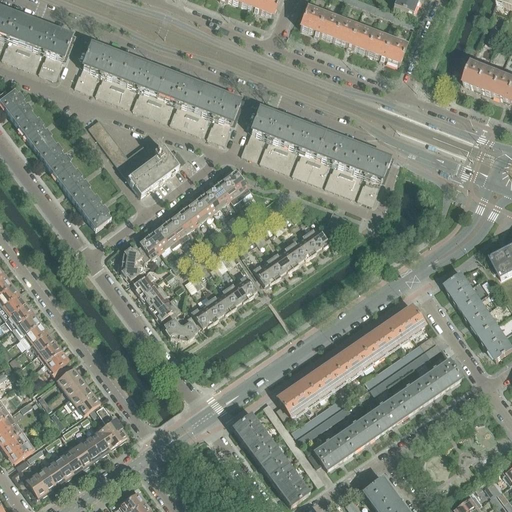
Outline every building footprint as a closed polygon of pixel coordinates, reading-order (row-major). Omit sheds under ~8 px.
[(215,0),(239,9),(242,0),(215,0)] [(280,2),(273,0),(242,0),(239,9),(273,22),(280,2)] [(364,12),(366,6),(350,0),(348,5),(364,12)] [(412,19),(419,0),(397,0),(393,11),(412,19)] [(511,0),(498,0),(496,7),(511,13),(511,0)] [(381,18),(383,13),(366,6),(364,12),(381,18)] [(7,43),(16,20),(0,13),(0,49),(1,50),(4,41),(7,43)] [(340,25),(307,13),(299,32),(333,45),(340,25)] [(397,25),(399,19),(383,13),(381,18),(397,25)] [(414,31),(416,26),(399,19),(397,25),(414,31)] [(23,58),(34,27),(16,20),(7,43),(10,44),(7,52),(12,54),(17,56),(23,58)] [(366,58),(373,38),(340,25),(333,45),(366,58)] [(45,57),(53,34),(34,27),(23,58),(28,60),(34,62),(38,64),(42,56),(45,57)] [(72,42),(53,34),(45,57),(47,58),(44,66),(49,68),(58,72),(62,63),(63,64),(69,48),(72,42)] [(406,51),(405,50),(373,38),(366,58),(399,70),(406,51)] [(101,78),(109,56),(91,49),(82,71),(83,72),(80,80),(84,82),(90,84),(95,86),(98,77),(101,78)] [(12,68),(17,56),(12,54),(10,58),(8,61),(7,66),(12,68)] [(18,70),(23,58),(17,56),(12,68),(18,70)] [(116,94),(128,63),(109,56),(101,78),(103,79),(100,88),(105,90),(110,92),(116,94)] [(23,72),(28,60),(23,58),(18,70),(23,72)] [(32,66),(34,62),(28,60),(23,72),(29,74),(30,70),(32,66)] [(138,93),(147,70),(128,63),(116,94),(121,96),(127,98),(132,100),(135,91),(138,93)] [(60,72),(58,72),(49,68),(47,72),(46,76),(44,80),(52,83),(53,83),(55,83),(56,82),(57,81),(60,72)] [(501,79),(482,72),(472,68),(467,79),(464,78),(461,86),(463,87),(462,88),(476,93),(476,94),(480,96),(480,95),(493,100),(501,79)] [(154,108),(166,77),(147,70),(138,93),(141,94),(138,102),(142,104),(148,106),(154,108)] [(176,107),(184,85),(166,77),(154,108),(159,110),(165,113),(169,114),(170,114),(173,106),(176,107)] [(511,83),(501,79),(493,100),(506,105),(505,106),(509,107),(509,106),(511,107),(511,83)] [(84,82),(80,80),(79,80),(74,91),(80,94),(84,82)] [(87,92),(88,88),(90,84),(84,82),(80,94),(85,96),(87,92)] [(203,92),(184,85),(176,107),(178,108),(175,116),(180,118),(185,120),(191,123),(203,92)] [(106,104),(110,92),(105,90),(103,94),(102,97),(100,102),(106,104)] [(111,106),(116,94),(110,92),(106,104),(111,106)] [(212,121),(221,99),(203,92),(191,123),(196,125),(202,127),(207,129),(210,120),(212,121)] [(117,108),(121,96),(116,94),(111,106),(117,108)] [(34,122),(23,107),(14,96),(7,100),(5,97),(0,99),(0,104),(1,106),(0,106),(0,108),(19,133),(34,122)] [(125,102),(127,98),(121,96),(117,108),(122,110),(124,106),(125,102)] [(240,106),(221,99),(212,121),(215,122),(212,131),(217,133),(222,135),(227,136),(230,128),(231,128),(240,106)] [(143,118),(148,106),(142,104),(141,108),(139,112),(138,116),(143,118)] [(149,120),(154,108),(148,106),(143,118),(149,120)] [(154,122),(159,110),(154,108),(149,120),(154,122)] [(163,116),(165,113),(159,110),(154,122),(160,124),(161,120),(163,116)] [(267,142),(275,120),(259,113),(250,136),(251,136),(247,148),(245,148),(241,160),(251,164),(252,160),(254,156),(255,152),(260,154),(262,150),(260,150),(264,141),(267,142)] [(180,132),(185,120),(180,118),(178,122),(177,126),(175,130),(180,132)] [(186,134),(191,123),(185,120),(180,132),(186,134)] [(278,160),(292,126),(275,120),(267,142),(270,143),(266,152),(265,152),(264,155),(269,157),(274,159),(278,160)] [(53,147),(42,132),(34,122),(19,133),(38,158),(53,147)] [(191,137),(196,125),(191,123),(186,134),(191,137)] [(87,132),(91,137),(102,129),(98,124),(87,132)] [(200,131),(202,127),(196,125),(191,137),(197,139),(199,135),(200,131)] [(299,155),(308,132),(292,126),(278,160),(283,162),(288,164),(293,166),(294,163),(293,163),(297,153),(299,155)] [(106,133),(102,129),(91,137),(94,142),(106,133)] [(311,173),(324,138),(308,132),(299,155),(302,156),(299,165),(298,164),(296,167),(301,169),(306,171),(311,173)] [(109,138),(106,133),(94,142),(98,146),(109,138)] [(218,147),(222,135),(217,133),(215,136),(214,140),(212,144),(218,147)] [(228,137),(227,136),(222,135),(218,147),(223,149),(228,137)] [(113,143),(109,138),(98,146),(101,151),(113,143)] [(329,166),(332,167),(341,145),(324,138),(311,173),(316,175),(321,177),(326,178),(327,176),(326,175),(329,166)] [(116,147),(113,143),(101,151),(105,156),(116,147)] [(150,144),(146,147),(154,159),(159,155),(150,144)] [(344,185),(357,151),(341,145),(332,167),(335,168),(331,177),(330,177),(329,180),(334,182),(339,183),(344,185)] [(72,173),(61,158),(53,147),(38,158),(57,184),(72,173)] [(120,152),(116,147),(105,156),(108,161),(120,152)] [(149,162),(154,159),(146,147),(141,151),(149,162)] [(145,166),(149,162),(141,151),(136,154),(145,166)] [(365,180),(373,157),(357,151),(344,185),(349,187),(353,189),(358,191),(359,188),(358,188),(362,178),(365,180)] [(108,161),(112,165),(123,157),(120,152),(108,161)] [(162,152),(159,155),(154,159),(149,162),(145,166),(140,169),(135,173),(127,161),(115,170),(124,181),(125,181),(127,184),(126,185),(139,202),(140,201),(152,192),(153,192),(152,191),(164,182),(165,183),(165,182),(177,173),(177,174),(178,173),(177,171),(169,161),(165,155),(162,152)] [(140,169),(145,166),(136,154),(131,158),(140,169)] [(177,171),(184,166),(176,155),(169,161),(177,171)] [(127,161),(123,157),(112,165),(115,170),(127,161)] [(269,171),(274,159),(269,157),(267,161),(266,165),(264,169),(269,171)] [(390,163),(373,157),(365,180),(368,181),(364,190),(363,189),(362,192),(367,194),(371,196),(366,208),(371,210),(376,198),(375,197),(379,185),(381,186),(390,163)] [(135,173),(140,169),(131,158),(127,161),(135,173)] [(274,172),(278,160),(274,159),(269,171),(274,172)] [(279,174),(283,162),(278,160),(274,172),(279,174)] [(287,168),(288,164),(283,162),(279,174),(284,176),(285,172),(287,168)] [(301,183),(306,171),(301,169),(300,173),(298,177),(297,181),(301,183)] [(306,185),(311,173),(306,171),(301,183),(306,185)] [(91,198),(80,183),(72,173),(57,184),(76,210),(91,198)] [(311,187),(316,175),(311,173),(306,185),(311,187)] [(250,195),(245,188),(235,174),(229,179),(230,180),(227,182),(241,202),(250,195)] [(318,185),(319,181),(321,177),(316,175),(311,187),(316,189),(318,185)] [(233,208),(241,202),(227,182),(224,185),(223,183),(217,187),(230,204),(233,208)] [(334,196),(339,183),(334,182),(332,186),(331,190),(329,194),(334,196)] [(339,197),(344,185),(339,183),(334,196),(339,197)] [(344,199),(349,187),(344,185),(339,197),(344,199)] [(221,211),(230,204),(217,187),(212,192),(213,193),(210,195),(221,211)] [(352,193),(353,189),(349,187),(344,199),(349,201),(350,197),(352,193)] [(366,208),(371,196),(367,194),(365,198),(363,202),(362,206),(366,208)] [(213,217),(221,211),(210,195),(207,198),(205,196),(200,200),(213,217)] [(110,224),(99,209),(91,198),(76,210),(95,235),(110,224)] [(204,224),(213,217),(200,200),(194,204),(195,206),(192,208),(204,224)] [(252,216),(256,213),(251,206),(247,209),(252,216)] [(303,207),(296,212),(302,222),(310,216),(303,207)] [(195,230),(204,224),(192,208),(189,211),(188,209),(183,213),(195,230)] [(249,219),(252,216),(247,209),(243,212),(249,219)] [(187,237),(195,230),(183,213),(177,218),(178,219),(175,221),(187,237)] [(299,224),(302,222),(297,215),(294,217),(299,224)] [(295,227),(299,224),(294,217),(290,220),(295,227)] [(331,217),(325,232),(340,238),(345,223),(331,217)] [(235,229),(239,226),(233,219),(230,222),(235,229)] [(171,222),(165,226),(181,247),(190,241),(187,237),(175,221),(172,224),(171,222)] [(231,232),(235,229),(230,222),(226,225),(231,232)] [(181,247),(165,226),(160,231),(161,232),(158,234),(169,250),(172,253),(181,247)] [(281,236),(284,234),(279,227),(276,229),(281,236)] [(277,239),(281,236),(276,229),(272,232),(277,239)] [(323,253),(329,249),(317,231),(308,237),(318,253),(322,251),(323,253)] [(218,242),(221,239),(216,232),(212,235),(218,242)] [(161,256),(169,250),(158,234),(154,237),(153,235),(148,239),(161,256)] [(214,245),(218,242),(212,235),(209,238),(214,245)] [(315,256),(318,253),(308,237),(299,244),(311,261),(316,257),(315,256)] [(151,263),(161,256),(148,239),(142,244),(143,245),(140,248),(141,249),(138,251),(148,263),(150,262),(151,263)] [(263,248),(267,246),(262,239),(258,241),(263,248)] [(259,251),(263,248),(258,241),(254,244),(259,251)] [(305,265),(311,261),(299,244),(290,250),(297,260),(301,266),(304,263),(305,265)] [(200,255),(204,252),(198,245),(195,248),(200,255)] [(196,258),(200,255),(195,248),(191,251),(196,258)] [(301,266),(297,260),(290,250),(281,256),(284,260),(293,273),(298,269),(297,268),(301,266)] [(144,266),(148,263),(138,251),(136,253),(135,251),(131,254),(130,253),(123,258),(122,266),(144,270),(144,266)] [(245,261),(249,258),(244,251),(240,254),(245,261)] [(511,277),(511,252),(488,265),(494,276),(497,275),(501,283),(511,277)] [(293,273),(284,260),(281,256),(272,262),(283,278),(286,276),(287,277),(293,273)] [(183,268),(186,265),(181,258),(178,261),(183,268)] [(236,267),(236,266),(231,260),(228,262),(233,269),(236,267)] [(179,271),(183,268),(178,261),(174,264),(179,271)] [(280,280),(283,278),(272,262),(263,268),(275,285),(281,281),(280,280)] [(143,273),(144,270),(122,266),(121,275),(126,282),(127,281),(130,284),(131,283),(134,286),(146,277),(143,273)] [(269,289),(275,285),(263,268),(254,274),(265,290),(268,288),(269,289)] [(218,279),(222,276),(217,269),(214,272),(218,279)] [(215,281),(218,279),(214,272),(210,274),(215,281)] [(167,284),(174,279),(171,276),(165,281),(167,284)] [(149,278),(148,279),(146,277),(134,286),(135,289),(134,290),(137,293),(135,294),(139,300),(156,287),(149,278)] [(479,303),(470,290),(462,278),(461,279),(462,279),(446,290),(445,290),(462,315),(479,303)] [(253,298),(257,296),(246,280),(236,286),(248,304),(254,300),(253,298)] [(5,281),(0,284),(0,298),(11,290),(11,289),(11,287),(8,284),(7,284),(5,281)] [(201,291),(204,289),(199,281),(196,284),(201,291)] [(197,294),(201,291),(196,284),(192,287),(197,294)] [(243,307),(248,304),(236,286),(228,292),(238,308),(242,306),(243,307)] [(147,308),(163,296),(156,287),(139,300),(143,305),(145,304),(147,308)] [(178,298),(184,293),(182,289),(175,295),(178,298)] [(0,313),(19,300),(18,299),(16,296),(16,294),(13,291),(12,291),(11,290),(0,298),(0,313)] [(235,310),(238,308),(228,292),(219,298),(230,316),(236,312),(235,310)] [(152,317),(169,305),(163,296),(147,308),(150,311),(148,312),(152,317)] [(225,320),(230,316),(219,298),(210,304),(221,320),(224,318),(225,320)] [(19,300),(0,313),(0,318),(4,316),(8,321),(25,309),(25,308),(25,306),(22,303),(21,302),(19,300)] [(169,305),(152,317),(156,323),(158,322),(161,325),(162,324),(164,327),(177,317),(180,315),(172,303),(169,305)] [(495,326),(487,314),(479,303),(462,315),(478,338),(495,326)] [(217,323),(221,320),(210,304),(201,311),(213,328),(218,324),(217,323)] [(8,321),(4,324),(12,335),(14,333),(16,332),(33,319),(29,314),(30,313),(27,310),(26,309),(25,309),(8,321)] [(425,330),(411,310),(384,329),(397,349),(425,330)] [(207,332),(213,328),(201,311),(192,317),(193,318),(190,320),(198,333),(201,331),(202,333),(206,330),(207,332)] [(182,322),(180,321),(177,317),(164,327),(166,329),(164,330),(167,334),(165,335),(170,342),(178,344),(182,322)] [(14,333),(12,335),(19,344),(23,341),(40,328),(39,327),(39,326),(37,322),(35,322),(33,319),(16,332),(14,333)] [(196,335),(198,333),(190,320),(187,323),(182,322),(178,344),(187,345),(194,341),(193,339),(197,337),(196,335)] [(511,350),(495,326),(478,338),(497,366),(498,365),(497,365),(511,354),(511,350)] [(23,341),(19,344),(26,353),(30,350),(34,348),(47,338),(44,334),(44,332),(42,329),(40,329),(40,328),(23,341)] [(370,368),(397,349),(384,329),(356,348),(370,368)] [(34,348),(30,350),(33,354),(37,360),(54,347),(53,346),(53,344),(51,341),(49,341),(47,338),(34,348)] [(431,340),(420,349),(423,354),(435,346),(431,340)] [(54,347),(37,360),(42,366),(44,369),(61,356),(58,353),(59,351),(56,348),(55,348),(54,347)] [(370,368),(356,348),(331,365),(344,385),(370,368)] [(437,348),(425,356),(429,361),(440,353),(437,348)] [(407,364),(423,354),(420,349),(404,359),(407,364)] [(8,354),(3,357),(8,363),(12,360),(8,354)] [(44,369),(35,376),(37,379),(47,371),(52,378),(53,379),(49,382),(51,384),(55,382),(55,383),(64,376),(65,376),(61,371),(68,365),(67,365),(68,363),(65,360),(63,359),(61,356),(44,369)] [(412,372),(426,363),(429,361),(425,356),(409,367),(412,372)] [(394,373),(407,364),(404,359),(391,368),(394,373)] [(14,362),(8,367),(15,377),(21,372),(14,362)] [(344,385),(331,365),(304,384),(317,404),(344,385)] [(461,383),(448,365),(421,384),(433,402),(461,383)] [(399,381),(412,372),(409,367),(396,376),(399,381)] [(380,383),(394,373),(391,368),(377,378),(380,383)] [(66,378),(57,385),(63,394),(81,381),(77,376),(74,373),(74,372),(66,378)] [(385,390),(399,381),(396,376),(382,385),(385,390)] [(368,392),(380,383),(377,378),(364,387),(368,392)] [(81,381),(63,394),(70,402),(87,390),(84,386),(85,386),(81,381)] [(290,422),(317,404),(304,384),(277,402),(283,411),(290,422)] [(433,402),(421,384),(394,402),(406,420),(433,402)] [(373,399),(385,390),(382,385),(369,394),(373,399)] [(20,388),(15,392),(21,400),(26,396),(20,388)] [(70,402),(65,406),(72,414),(76,411),(94,398),(90,393),(89,393),(87,390),(70,402)] [(94,398),(76,411),(83,420),(89,416),(92,414),(98,409),(100,407),(97,404),(98,403),(94,398)] [(43,409),(47,406),(42,400),(38,403),(43,409)] [(406,420),(394,402),(368,420),(380,438),(406,420)] [(328,419),(344,408),(342,404),(340,403),(324,414),(328,419)] [(30,406),(20,413),(23,417),(32,410),(30,406)] [(48,416),(52,413),(47,406),(43,409),(48,416)] [(0,427),(9,421),(9,420),(0,407),(0,427)] [(98,409),(92,414),(94,416),(96,415),(98,419),(106,430),(119,448),(124,444),(127,441),(119,428),(116,429),(113,425),(103,411),(100,413),(98,409)] [(278,422),(268,409),(263,413),(272,426),(278,422)] [(333,426),(345,418),(349,415),(346,410),(329,422),(333,426)] [(284,426),(290,422),(283,411),(276,415),(284,426)] [(92,414),(89,416),(91,418),(94,422),(98,419),(96,415),(94,416),(92,414)] [(314,428),(328,419),(324,414),(311,423),(314,428)] [(56,426),(60,424),(55,417),(51,420),(56,426)] [(270,447),(251,421),(250,420),(243,426),(242,426),(240,427),(241,428),(233,433),(252,460),(270,447)] [(353,456),(380,438),(368,420),(341,439),(353,456)] [(9,421),(0,427),(0,447),(2,451),(21,437),(9,421)] [(83,429),(90,425),(87,421),(80,426),(83,429)] [(287,435),(278,422),(272,426),(281,439),(287,435)] [(319,435),(333,426),(329,422),(316,431),(319,435)] [(295,441),(314,428),(311,423),(291,436),(295,441)] [(61,433),(65,430),(60,424),(56,426),(61,433)] [(72,437),(79,432),(76,429),(69,433),(72,437)] [(106,430),(97,436),(109,453),(113,451),(113,452),(119,448),(106,430)] [(319,435),(316,431),(297,444),(300,449),(319,435)] [(65,442),(72,437),(69,433),(63,438),(65,442)] [(296,448),(287,435),(281,439),(290,452),(296,448)] [(97,436),(88,442),(101,460),(106,456),(109,453),(97,436)] [(21,437),(2,451),(5,455),(4,456),(7,460),(8,459),(12,464),(14,467),(31,456),(31,455),(33,454),(31,451),(21,437)] [(353,456),(341,439),(314,457),(322,468),(326,475),(353,456)] [(54,449),(61,445),(58,441),(51,446),(54,449)] [(88,442),(80,448),(91,466),(95,463),(96,464),(101,460),(88,442)] [(54,449),(51,446),(45,450),(47,454),(54,449)] [(289,473),(272,450),(270,447),(252,460),(271,485),(289,473)] [(80,448),(71,454),(83,472),(88,469),(88,468),(91,466),(80,448)] [(305,461),(296,448),(290,452),(299,465),(305,461)] [(36,461),(43,457),(41,453),(34,458),(36,461)] [(71,454),(62,460),(64,463),(73,478),(77,475),(78,476),(83,472),(71,454)] [(316,472),(322,468),(314,457),(308,461),(316,472)] [(30,466),(36,461),(34,458),(27,462),(30,466)] [(62,460),(53,467),(64,483),(65,485),(71,481),(70,480),(73,478),(64,463),(62,460)] [(314,474),(305,461),(299,465),(308,478),(314,474)] [(19,475),(29,468),(25,464),(16,470),(19,475)] [(511,466),(501,475),(504,479),(503,480),(510,489),(511,487),(511,466)] [(53,467),(44,473),(56,490),(59,488),(60,488),(65,485),(64,483),(53,467)] [(44,473),(35,479),(47,497),(53,493),(52,492),(56,490),(44,473)] [(308,498),(289,473),(271,485),(290,511),(298,506),(300,504),(308,498)] [(323,487),(314,474),(308,478),(318,491),(323,487)] [(35,479),(26,485),(38,502),(42,500),(47,497),(35,479)] [(403,511),(396,502),(395,501),(396,500),(393,496),(392,497),(381,482),(362,496),(373,511),(403,511)] [(499,495),(492,485),(490,482),(486,485),(488,488),(495,498),(496,498),(497,499),(501,495),(501,494),(499,495)] [(494,498),(495,498),(488,488),(483,492),(490,501),(489,502),(489,503),(494,500),(494,499),(494,498)] [(503,508),(508,504),(501,495),(497,499),(503,508)] [(472,503),(473,502),(470,497),(459,505),(463,509),(459,511),(477,511),(478,511),(472,503)] [(136,511),(143,507),(141,504),(141,503),(139,500),(137,499),(136,498),(126,506),(124,506),(121,508),(121,510),(118,511),(117,511),(136,511)] [(495,511),(496,511),(501,509),(494,500),(489,503),(495,511)]
